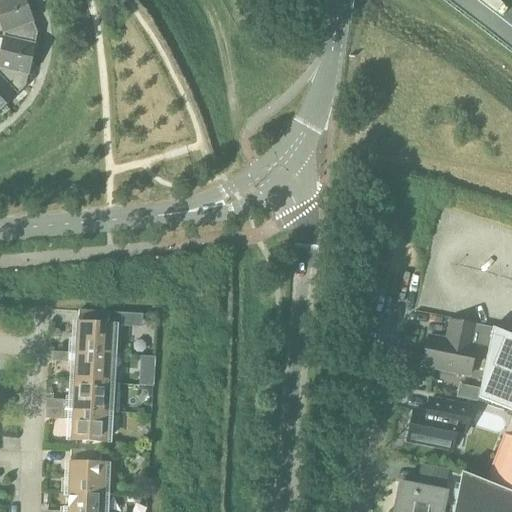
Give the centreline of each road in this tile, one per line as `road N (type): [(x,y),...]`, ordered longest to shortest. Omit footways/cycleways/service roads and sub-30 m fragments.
road 1 (unclassified): [(282,511),(307,238),(301,210),(270,174)]
road 2 (tertiary): [(0,230),(189,212),(237,197),(270,174)]
road 3 (unclassified): [(354,511),(398,280)]
road 4 (unknown): [(511,249),(447,231),(432,267),(438,286),(511,308)]
road 5 (residential): [(31,511),(38,353),(0,350)]
road 6 (tertiary): [(270,174),(311,127),(338,0)]
